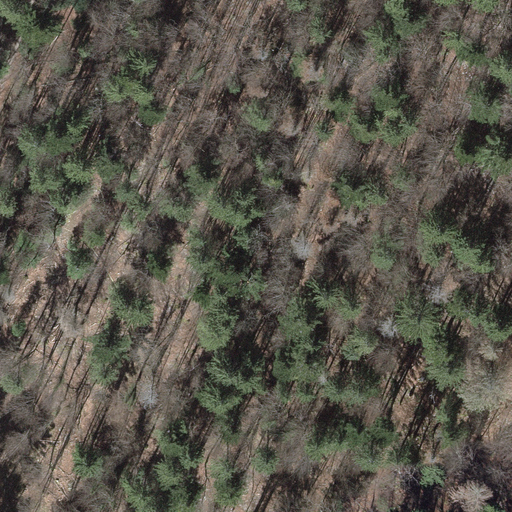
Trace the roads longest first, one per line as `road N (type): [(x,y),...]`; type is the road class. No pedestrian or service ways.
road 1 (track): [(2,511),(0,220)]
road 2 (track): [(0,212),(59,0)]
